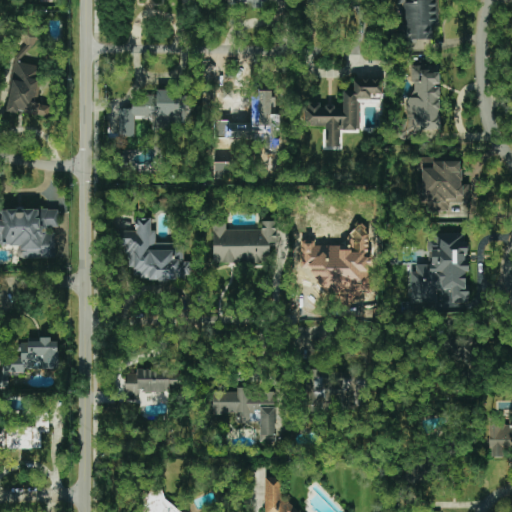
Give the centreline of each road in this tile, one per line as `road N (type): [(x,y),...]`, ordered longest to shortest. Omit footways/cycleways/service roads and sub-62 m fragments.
road 1 (tertiary): [(86,511),(89,0)]
road 2 (residential): [(293,50),(90,50)]
road 3 (residential): [(288,318),(89,319)]
road 4 (residential): [(511,159),(489,110),(493,0)]
